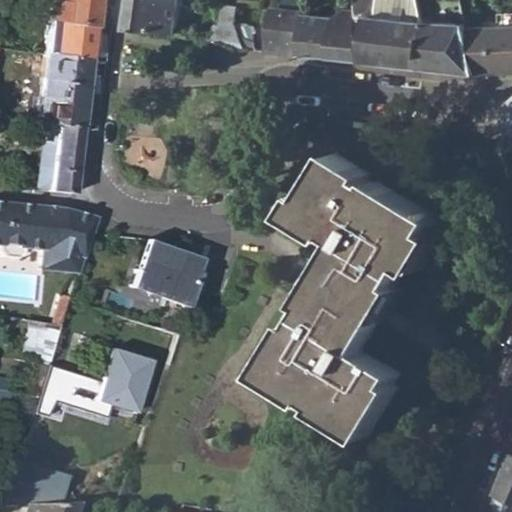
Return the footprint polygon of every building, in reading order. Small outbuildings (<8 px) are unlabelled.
[(43,20),(92,27),(94,0),(57,0),(58,2),(46,0),(43,20)] [(129,0),(126,28),(169,31),(170,21),(174,22),(177,0),(129,0)] [(373,0),(373,3),(372,16),(424,21),(419,0),(373,0)] [(423,45),(424,21),(372,16),(373,3),(356,1),(356,4),(362,60),(421,67),(423,45)] [(241,46),(247,46),(237,22),(237,21),(239,3),(225,2),(222,23),(210,22),(208,38),(215,40),(215,39),(241,46)] [(345,32),(303,28),(302,53),(362,60),(356,4),(345,4),(345,32)] [(251,16),(237,21),(237,22),(247,46),(302,53),(303,28),(304,10),(273,7),(270,33),(263,32),(261,28),(256,29),(251,16)] [(0,19),(0,20),(28,24),(29,15),(1,11),(0,19)] [(421,67),(475,73),(466,27),(466,22),(424,21),(423,45),(421,67)] [(511,25),(466,27),(475,73),(506,72),(511,72),(511,25)] [(71,30),(68,57),(88,59),(91,32),(71,30)] [(39,81),(84,86),(88,59),(68,57),(42,54),(39,81)] [(25,87),(28,87),(38,88),(36,113),(26,111),(0,108),(0,118),(54,125),(79,129),(84,86),(39,81),(26,79),(25,87)] [(28,87),(26,111),(36,113),(38,88),(28,87)] [(511,96),(504,104),(503,130),(511,133),(511,96)] [(54,125),(54,131),(49,163),(46,191),(72,193),(79,129),(54,125)] [(261,374),(368,436),(397,386),(392,383),(399,371),(362,349),(438,219),(334,158),(293,228),(333,251),(261,374)] [(0,185),(8,187),(9,174),(0,173),(0,185)] [(58,208),(0,201),(0,226),(51,232),(51,226),(65,228),(64,234),(60,244),(54,268),(72,274),(84,233),(88,233),(93,217),(58,208)] [(0,237),(60,244),(64,234),(51,232),(0,226),(0,237)] [(172,250),(144,239),(127,285),(146,292),(144,298),(142,299),(140,301),(139,304),(138,304),(137,307),(137,308),(136,310),(136,312),(137,314),(137,315),(136,322),(160,329),(169,300),(184,305),(200,258),(172,250)] [(0,316),(39,323),(56,326),(62,307),(4,298),(0,313),(0,316)] [(141,357),(164,364),(175,334),(160,329),(136,322),(120,317),(117,328),(147,338),(141,357)] [(38,346),(34,359),(45,361),(56,326),(39,323),(34,344),(38,346)] [(35,396),(45,361),(34,359),(26,394),(35,396)] [(113,442),(117,429),(109,426),(113,413),(114,409),(85,400),(88,388),(71,382),(49,454),(96,469),(105,440),(113,442)] [(122,415),(113,413),(109,426),(117,429),(122,415)] [(511,458),(498,493),(511,498),(511,458)] [(85,511),(89,500),(33,503),(32,505),(29,511),(85,511)]
